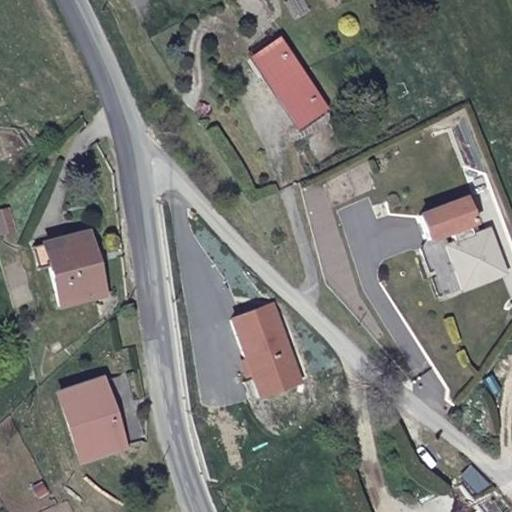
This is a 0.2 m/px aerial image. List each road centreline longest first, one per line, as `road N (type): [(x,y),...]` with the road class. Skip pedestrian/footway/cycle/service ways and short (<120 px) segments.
road 1 (residential): [(511,481),(190,181),(160,163),(129,160)]
road 2 (secondary): [(129,160),(177,434),(205,511)]
road 3 (secondary): [(79,0),(120,95),(129,160)]
